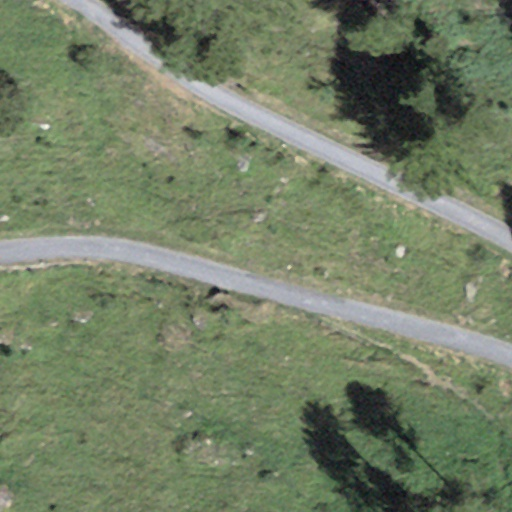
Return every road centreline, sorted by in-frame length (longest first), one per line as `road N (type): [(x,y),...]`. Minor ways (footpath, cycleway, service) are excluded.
road 1 (track): [(0,253),(136,255),(511,359)]
road 2 (track): [(511,242),(214,94),(71,0)]
